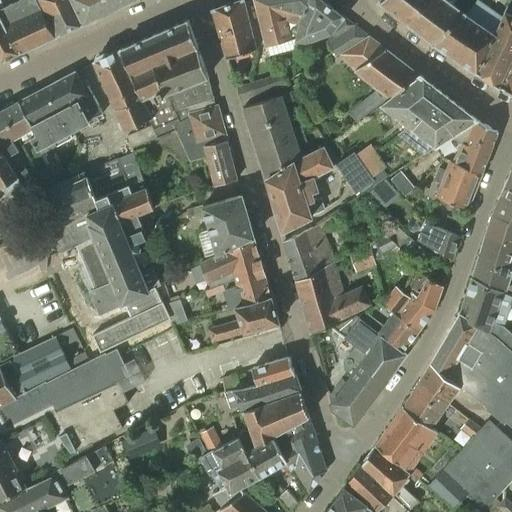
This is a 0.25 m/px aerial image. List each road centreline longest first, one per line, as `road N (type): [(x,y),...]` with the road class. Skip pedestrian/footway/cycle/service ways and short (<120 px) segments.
road 1 (residential): [(340,463),(198,0)]
road 2 (residential): [(340,463),(439,321),(511,133)]
road 3 (residential): [(0,89),(188,0)]
road 4 (residential): [(511,110),(351,0)]
